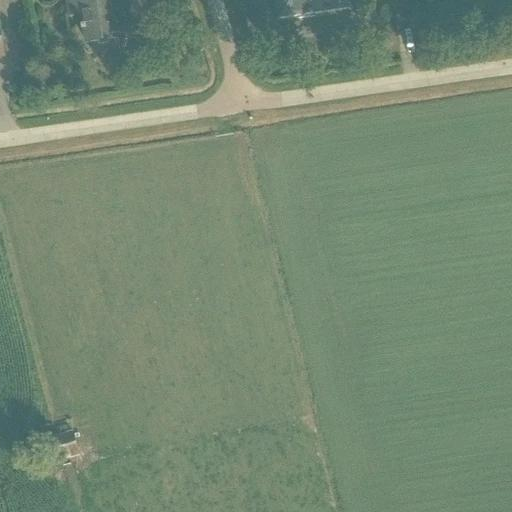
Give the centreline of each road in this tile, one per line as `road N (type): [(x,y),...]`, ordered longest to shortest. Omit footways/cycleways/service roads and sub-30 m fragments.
road 1 (residential): [(241,107),(511,69)]
road 2 (residential): [(0,143),(241,107)]
